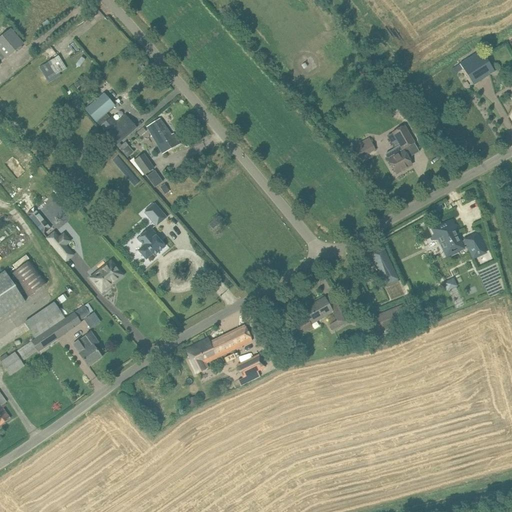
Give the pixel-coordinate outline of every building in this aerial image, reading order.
[(169,1),(170,0),(150,0),(148,2),(153,9),(152,9),(156,14),(157,13),(164,22),(173,14),(177,19),(184,13),(176,4),(174,6),(169,1)] [(216,27),(207,35),(223,52),(232,45),(216,27)] [(10,30),(2,37),(0,38),(0,50),(6,58),(22,45),(10,30)] [(462,69),(473,86),(493,72),(479,52),(451,71),(454,75),(462,69)] [(66,68),(58,55),(47,62),(38,67),(45,77),(54,72),(56,75),(66,68)] [(85,110),(96,122),(115,106),(104,94),(85,110)] [(380,102),(391,115),(399,108),(388,95),(380,102)] [(125,115),(117,123),(112,117),(100,126),(116,145),(136,128),(125,115)] [(170,136),(160,119),(146,128),(161,154),(179,144),(174,134),(170,136)] [(405,128),(393,135),(399,145),(386,153),(385,156),(396,174),(411,165),(403,151),(415,145),(405,128)] [(356,156),(358,159),(375,150),(374,147),(370,139),(352,148),(357,156),(356,156)] [(127,158),(134,153),(127,142),(120,147),(127,158)] [(146,175),(156,168),(145,153),(136,160),(146,175)] [(156,171),(150,176),(156,186),(163,182),(156,171)] [(164,184),(160,187),(165,195),(169,192),(164,184)] [(156,226),(166,218),(155,204),(145,213),(156,226)] [(29,215),(40,231),(46,227),(35,211),(29,215)] [(220,215),(209,225),(213,229),(224,220),(220,215)] [(464,239),(465,240),(459,243),(450,223),(435,230),(438,237),(437,237),(443,249),(444,249),(447,255),(462,248),(461,246),(466,244),(473,258),(485,253),(476,234),(464,239)] [(156,237),(157,236),(150,229),(137,240),(139,241),(143,246),(138,251),(146,260),(152,254),(154,256),(164,248),(165,247),(156,237)] [(54,233),(47,239),(52,245),(59,239),(54,233)] [(72,255),(65,246),(58,252),(66,261),(72,255)] [(368,253),(384,287),(398,280),(382,246),(368,253)] [(31,260),(10,273),(27,297),(47,282),(31,260)] [(111,262),(99,272),(102,276),(94,282),(102,292),(104,290),(105,292),(110,288),(109,286),(122,276),(111,262)] [(0,274),(0,318),(25,302),(5,271),(0,274)] [(454,278),(444,283),(449,291),(458,286),(454,278)] [(306,319),(295,325),(300,333),(311,327),(310,325),(332,313),(337,322),(340,327),(347,323),(338,307),(333,299),(326,303),(324,298),(315,304),(315,305),(311,307),(310,306),(302,311),(306,319)] [(54,302),(24,323),(34,339),(64,318),(54,302)] [(88,302),(64,318),(34,339),(31,341),(38,350),(38,352),(81,323),(80,321),(84,318),(94,311),(88,302)] [(409,320),(407,315),(403,306),(377,317),(383,331),(409,320)] [(209,342),(208,338),(186,350),(197,374),(207,369),(205,363),(252,341),(244,325),(209,342)] [(95,349),(93,345),(92,345),(97,341),(91,332),(72,345),(88,366),(101,357),(95,349)] [(21,362),(38,350),(31,341),(1,362),(10,376),(24,366),(21,362)] [(257,371),(264,368),(258,355),(236,366),(242,379),(238,381),(240,386),(260,377),(257,371)] [(4,401),(5,401),(0,394),(0,425),(10,418),(3,408),(6,405),(4,401)]
